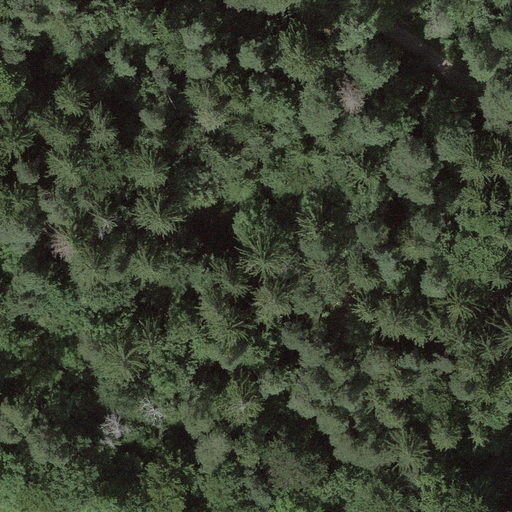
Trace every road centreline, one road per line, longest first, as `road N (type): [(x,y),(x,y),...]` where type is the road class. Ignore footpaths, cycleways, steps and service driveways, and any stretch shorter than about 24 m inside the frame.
road 1 (track): [(0,204),(207,339),(511,511)]
road 2 (track): [(511,129),(400,32),(324,0)]
